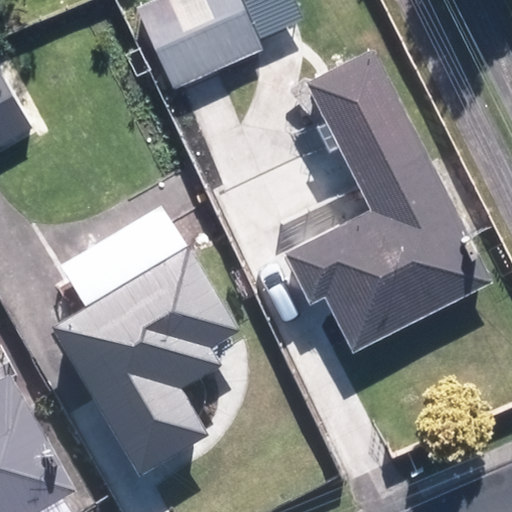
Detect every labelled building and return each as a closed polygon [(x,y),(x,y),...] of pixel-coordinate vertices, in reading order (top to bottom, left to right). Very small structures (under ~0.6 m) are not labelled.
[(149,0),(134,6),(169,90),(259,51),(261,57),(298,42),(280,0),(149,0)] [(370,213),(297,247),(320,295),(345,348),(484,284),(371,45),(305,76),(370,213)] [(0,152),(21,141),(0,104),(0,152)] [(52,332),(135,478),(203,439),(176,390),(219,366),(207,345),(233,330),(189,254),(52,332)] [(0,511),(51,511),(50,509),(63,502),(0,388),(0,511)]
